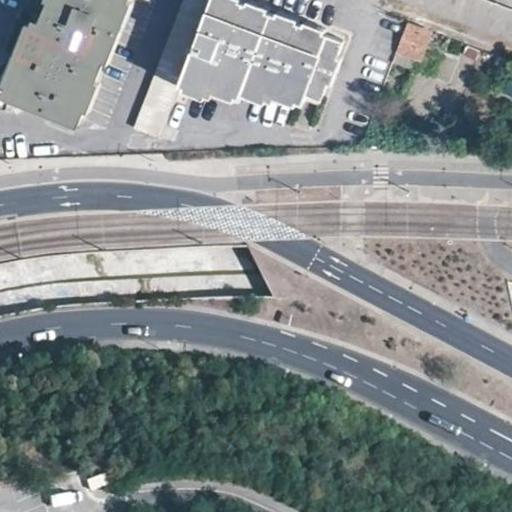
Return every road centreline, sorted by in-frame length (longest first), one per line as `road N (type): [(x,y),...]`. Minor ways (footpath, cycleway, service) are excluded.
road 1 (secondary): [(511,360),(212,213),(107,194),(0,202)]
road 2 (secondary): [(0,341),(75,327),(170,324),(322,357)]
road 3 (secondary): [(322,357),(511,460)]
road 4 (secondary): [(322,357),(414,385),(511,434)]
road 5 (residential): [(111,511),(175,498),(251,511)]
